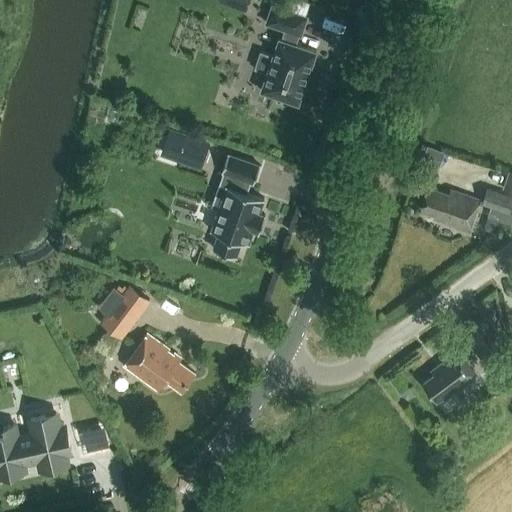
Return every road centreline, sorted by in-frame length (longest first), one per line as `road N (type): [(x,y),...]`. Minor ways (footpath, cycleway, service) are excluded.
road 1 (unclassified): [(278,357),(304,310),(413,0)]
road 2 (unclassified): [(278,357),(334,376),(511,252)]
road 3 (unclassified): [(168,511),(278,357)]
